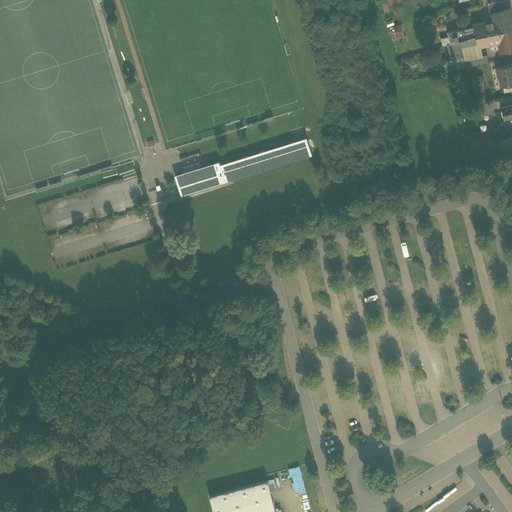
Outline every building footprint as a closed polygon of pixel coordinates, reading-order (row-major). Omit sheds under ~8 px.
[(487,3),(489,15),(493,14),(493,13),(502,11),(500,1),(487,3)] [(493,14),(495,20),(495,23),(497,32),(511,28),(511,19),(510,9),(502,11),(493,13),(493,14)] [(434,16),(424,19),(427,26),(437,23),(434,16)] [(495,23),(476,27),(478,36),(497,32),(495,23)] [(403,38),(401,25),(393,26),(395,39),(403,38)] [(466,40),(478,36),(476,27),(463,29),(466,40)] [(511,28),(497,32),(499,40),(499,42),(501,51),(511,49),(511,28)] [(458,31),(460,42),(461,41),(466,40),(463,29),(458,31)] [(460,42),(458,31),(448,33),(448,36),(450,44),(460,42)] [(490,42),(499,40),(497,32),(478,36),(480,43),(480,46),(490,44),(490,42)] [(450,44),(448,36),(440,38),(442,47),(448,45),(450,44)] [(466,40),(461,41),(462,47),(480,43),(478,36),(466,40)] [(464,58),(462,47),(461,41),(460,42),(450,44),(448,45),(451,61),(464,58)] [(464,58),(465,61),(483,56),(480,46),(480,43),(462,47),(464,58)] [(428,67),(433,55),(424,52),(420,63),(428,67)] [(464,61),(466,67),(489,62),(487,55),(483,56),(465,61),(464,61)] [(465,61),(464,58),(451,61),(444,62),(446,72),(448,71),(454,70),(452,64),(464,61),(465,61)] [(452,64),(454,70),(466,67),(464,61),(452,64)] [(500,86),(500,87),(503,86),(511,84),(511,64),(496,68),(496,69),(497,69),(499,78),(498,78),(498,79),(500,79),(501,86),(500,86)] [(472,78),(475,90),(481,89),(478,77),(472,78)] [(511,84),(503,86),(505,93),(511,91),(511,84)] [(473,105),(476,104),(474,94),(483,92),(484,96),(488,96),(486,87),(481,89),(475,90),(470,91),(473,105)] [(486,102),(484,96),(483,92),(474,94),(476,104),(486,102)] [(475,105),(478,116),(494,113),(491,102),(475,105)] [(505,121),(511,119),(511,105),(502,107),(505,121)] [(498,121),(487,123),(489,132),(499,130),(498,121)] [(504,152),(511,148),(511,137),(501,141),(504,152)] [(176,176),(182,194),(311,154),(306,139),(204,170),(203,167),(176,176)] [(297,492),(305,490),(299,465),(277,471),(279,478),(292,474),(297,492)] [(209,495),(213,511),(275,511),(268,480),(209,495)] [(451,497),(454,500),(459,495),(453,487),(445,494),(449,498),(451,497)]
